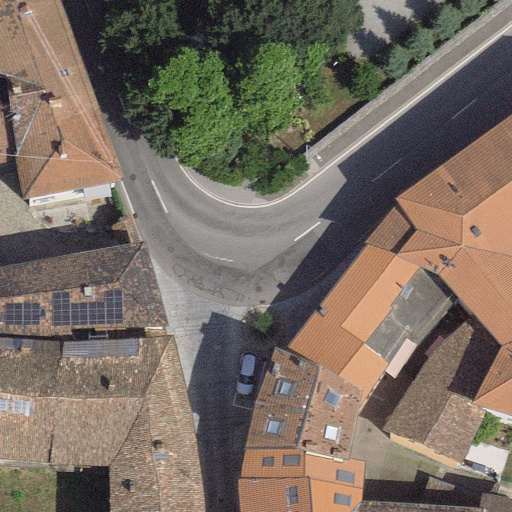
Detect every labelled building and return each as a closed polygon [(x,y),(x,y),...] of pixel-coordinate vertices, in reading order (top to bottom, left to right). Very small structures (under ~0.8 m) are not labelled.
[(119,179),(55,0),(0,0),(0,164),(14,161),(21,201),(119,179)] [(511,111),(392,198),(396,204),(414,232),(392,256),(435,275),(457,300),(470,315),(427,358),(381,430),(460,465),(482,409),(511,418),(511,264),(508,258),(511,255),(511,111)] [(363,246),(281,353),(358,391),(365,394),(404,339),(415,348),(457,300),(435,275),(392,256),(414,232),(396,204),(363,246)] [(169,336),(142,242),(0,268),(0,339),(58,342),(169,336)] [(203,511),(202,485),(169,336),(58,342),(0,339),(0,461),(106,467),(106,511),(203,511)] [(281,353),(271,348),(241,448),(346,460),(358,391),(281,353)] [(241,448),(235,481),(359,491),(361,461),(346,460),(241,448)] [(359,491),(235,481),(236,511),(343,511),(344,511),(354,511),(359,511),(359,502),(359,491)] [(511,511),(511,500),(478,494),(475,509),(481,510),(480,511),(511,511)] [(475,509),(359,502),(359,511),(354,511),(344,511),(343,511),(480,511),(481,510),(475,509)]
